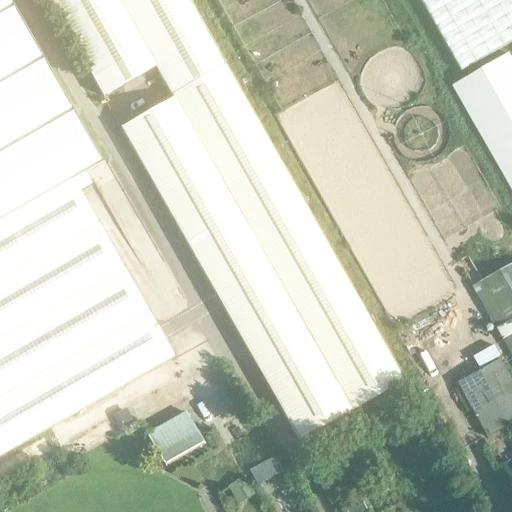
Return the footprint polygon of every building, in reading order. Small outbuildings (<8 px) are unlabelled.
[(7,0),(0,0),(0,456),(173,357),(80,192),(90,185),(84,173),(101,162),(7,0)] [(404,381),(187,0),(47,0),(102,97),(154,67),(172,99),(120,128),(298,441),(404,381)] [(511,0),(419,0),(460,71),(511,41),(511,0)] [(511,62),(507,54),(451,85),(511,193),(511,62)] [(511,359),(511,262),(470,286),(511,359)] [(486,439),(511,424),(511,384),(498,360),(455,383),(486,439)] [(145,434),(163,468),(203,445),(184,412),(145,434)] [(106,419),(68,440),(74,451),(112,431),(106,419)] [(44,434),(0,460),(0,476),(51,445),(44,434)] [(274,457),(249,470),(257,486),(282,472),(274,457)] [(247,481),(228,491),(237,506),(255,496),(247,481)] [(358,495),(343,504),(347,511),(360,511),(365,509),(358,495)]
